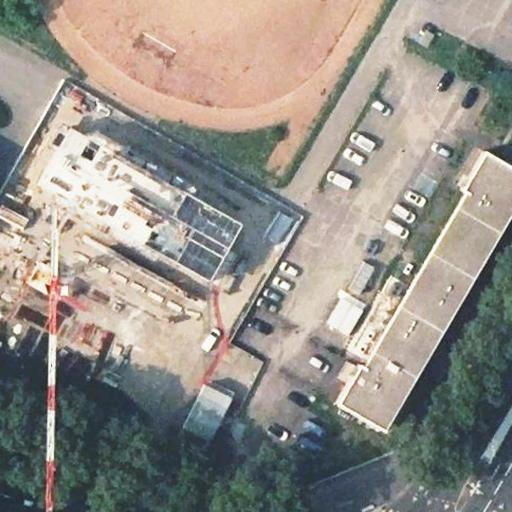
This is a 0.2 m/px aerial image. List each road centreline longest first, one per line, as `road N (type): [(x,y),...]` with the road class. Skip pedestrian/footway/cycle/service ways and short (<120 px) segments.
road 1 (unknown): [(390,41),(435,71),(444,96),(356,242)]
road 2 (residential): [(0,473),(158,511)]
road 3 (tertiary): [(437,511),(511,389)]
